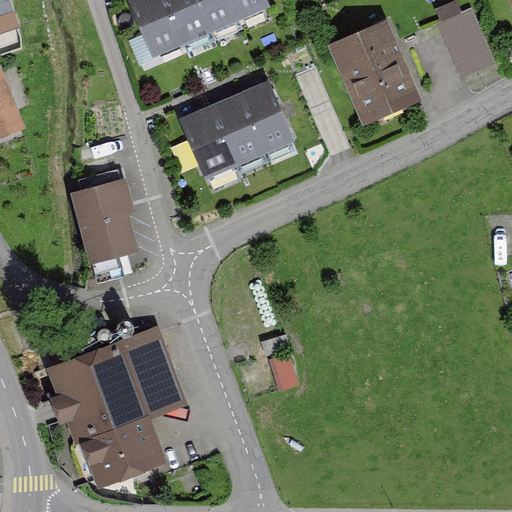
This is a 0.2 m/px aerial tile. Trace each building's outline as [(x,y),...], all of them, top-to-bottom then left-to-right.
[(11,0),(0,0),(0,33),(21,26),(11,0)] [(128,0),(153,57),(179,46),(159,0),(128,0)] [(159,0),(179,46),(209,34),(195,0),(159,0)] [(195,0),(209,34),(237,22),(228,0),(195,0)] [(265,0),(228,0),(237,22),(269,9),(265,0)] [(458,0),(452,0),(435,7),(441,21),(438,22),(462,78),(498,62),(473,4),(462,9),(458,0)] [(424,98),(392,20),(333,44),(365,122),(424,98)] [(0,61),(0,60),(0,134),(26,124),(0,61)] [(243,92),(269,152),(296,140),(270,80),(243,92)] [(269,152),(243,92),(212,105),(238,165),(269,152)] [(210,177),(238,165),(212,105),(184,117),(210,177)] [(144,250),(127,175),(71,188),(88,263),(144,250)] [(65,313),(38,323),(51,358),(78,348),(65,313)] [(187,403),(158,324),(47,365),(57,391),(50,394),(60,420),(67,417),(93,485),(168,457),(152,416),(187,403)] [(262,340),(280,390),(300,383),(282,333),(262,340)] [(215,486),(205,460),(172,472),(182,498),(215,486)]
